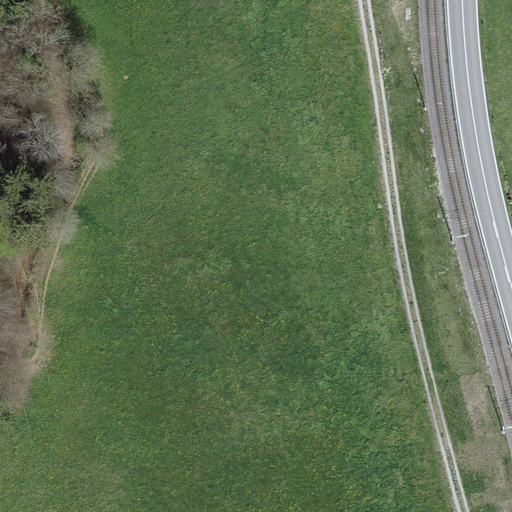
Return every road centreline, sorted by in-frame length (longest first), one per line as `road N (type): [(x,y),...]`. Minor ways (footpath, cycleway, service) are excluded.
road 1 (track): [(363,0),(411,306),(462,511)]
road 2 (secondary): [(462,0),(482,170),(511,288)]
